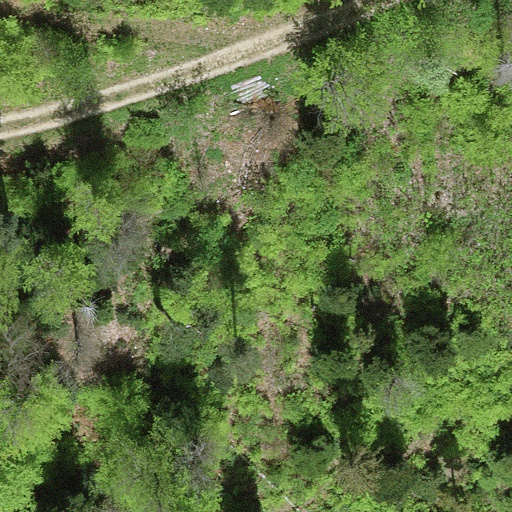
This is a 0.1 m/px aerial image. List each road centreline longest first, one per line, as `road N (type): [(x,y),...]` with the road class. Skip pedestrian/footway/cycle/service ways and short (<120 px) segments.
road 1 (track): [(0,10),(163,38),(433,0)]
road 2 (track): [(0,128),(103,102),(380,0)]
